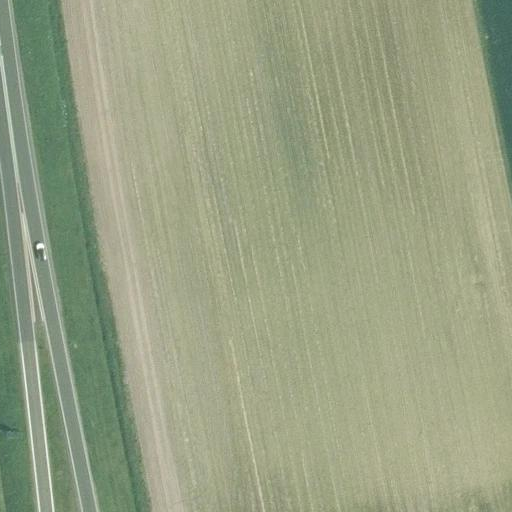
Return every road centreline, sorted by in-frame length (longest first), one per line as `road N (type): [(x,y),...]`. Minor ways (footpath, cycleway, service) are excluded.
road 1 (trunk): [(88,511),(20,207)]
road 2 (trunk): [(20,207),(46,511)]
road 3 (trunk): [(20,207),(0,51)]
